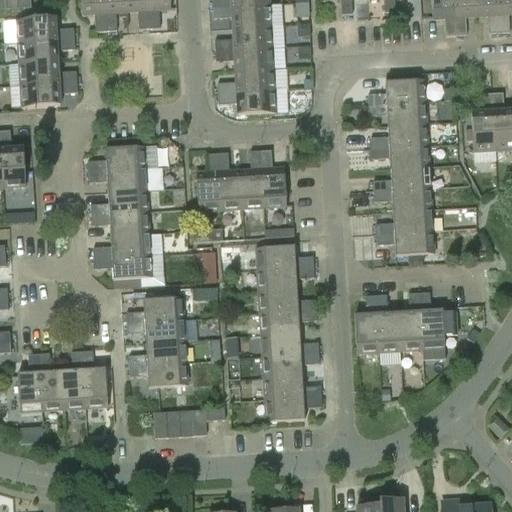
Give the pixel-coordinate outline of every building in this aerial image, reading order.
[(3,0),(4,12),(5,12),(5,11),(17,11),(18,11),(16,0),(3,0)] [(18,11),(30,10),(29,0),(16,0),(18,11)] [(95,35),(105,34),(103,0),(80,0),(82,18),(94,17),(95,35)] [(126,15),(125,0),(103,0),(105,34),(116,34),(115,16),(126,15)] [(138,33),(149,32),(146,0),(125,0),(126,15),(137,14),(138,33)] [(146,0),(149,32),(159,31),(158,13),(170,13),(169,0),(146,0)] [(268,0),(220,0),(211,1),(212,11),(269,8),(268,0)] [(367,1),(366,0),(345,0),(345,2),(340,3),(340,10),(351,9),(351,2),(367,1)] [(455,39),(452,0),(430,0),(431,22),(443,21),(444,40),(455,39)] [(452,0),(455,39),(466,38),(465,20),(475,20),(474,0),(452,0)] [(474,0),(475,20),(486,19),(488,37),(498,36),(495,0),(474,0)] [(511,0),(495,0),(498,36),(509,36),(508,18),(511,17),(511,0)] [(307,6),(295,6),(296,19),(308,18),(307,6)] [(395,15),(394,7),(383,7),(384,15),(395,15)] [(269,8),(212,11),(213,22),(231,21),(231,32),(270,29),(269,8)] [(351,9),(340,10),(341,18),(352,17),(351,9)] [(17,46),(74,42),(73,32),(55,33),(54,21),(16,23),(17,46)] [(298,39),(309,38),(308,27),(297,28),(298,39)] [(270,29),(231,32),(232,43),(214,44),(215,54),(271,51),(270,29)] [(74,42),(17,46),(18,67),(57,65),(56,54),(74,53),(74,42)] [(309,49),(297,50),(298,61),(310,61),(309,49)] [(271,51),(215,54),(215,65),(233,64),(234,75),(273,72),(271,51)] [(57,65),(18,67),(19,89),(76,85),(76,75),(58,76),(57,65)] [(273,72),(234,75),(235,86),(216,87),(217,97),(274,94),(273,72)] [(302,83),(303,92),(311,92),(311,82),(302,83)] [(367,98),(367,109),(383,108),(425,105),(423,83),(384,85),(385,97),(367,98)] [(76,85),(19,89),(21,111),(59,109),(59,97),(77,96),(76,85)] [(444,103),(453,103),(453,90),(443,90),(444,103)] [(274,94),(217,97),(218,108),(236,107),(236,119),(275,117),(288,116),(286,93),(274,94)] [(495,153),(491,96),(481,97),(482,115),(470,116),(472,155),(495,153)] [(502,96),(491,96),(495,153),(511,152),(511,113),(503,114),(502,96)] [(425,105),(383,108),(367,109),(368,119),(386,118),(387,129),(426,127),(425,105)] [(369,142),(370,152),(383,151),(427,148),(426,127),(387,129),(388,140),(369,142)] [(0,133),(0,156),(2,191),(25,190),(22,151),(10,152),(9,133),(0,133)] [(427,148),(383,151),(370,152),(371,163),(389,162),(389,172),(428,170),(427,148)] [(87,176),(145,172),(143,150),(104,152),(105,164),(87,165),(87,176)] [(239,173),(242,212),(263,211),(260,154),(249,155),(250,173),(239,173)] [(260,154),(263,211),(286,210),(283,171),(271,172),(270,154),(260,154)] [(216,157),(220,214),(242,212),(239,173),(228,174),(227,156),(216,157)] [(220,214),(216,157),(206,157),(207,175),(195,176),(198,215),(220,214)] [(373,195),(383,194),(429,192),(428,170),(389,172),(390,183),(372,184),(373,195)] [(145,172),(87,176),(88,186),(106,185),(107,196),(146,194),(145,172)] [(429,192),(383,194),(373,195),(373,206),(391,205),(392,216),(431,213),(429,192)] [(146,194),(107,196),(108,207),(89,208),(90,219),(147,215),(146,194)] [(32,209),(2,213),(4,226),(33,221),(32,209)] [(375,238),(383,238),(432,235),(431,213),(392,216),(393,227),(375,228),(375,238)] [(147,215),(90,219),(91,229),(109,228),(109,239),(148,237),(147,215)] [(432,235),(383,238),(375,238),(376,249),(394,248),(395,260),(433,257),(432,235)] [(148,237),(109,239),(110,250),(92,251),(93,262),(150,258),(148,237)] [(256,274),(313,271),(313,260),(295,261),(293,249),(255,251),(256,274)] [(150,258),(93,262),(93,272),(112,271),(113,292),(119,291),(140,290),(139,281),(151,281),(150,258)] [(313,271),(256,274),(257,295),(296,293),(296,282),(314,281),(313,271)] [(296,293),(257,295),(258,317),(316,314),(315,303),(297,304),(296,293)] [(400,355),(421,353),(418,296),(408,297),(409,315),(398,316),(400,355)] [(429,296),(418,296),(421,353),(422,363),(444,362),(444,352),(443,339),(456,338),(455,316),(442,316),(442,313),(430,314),(429,296)] [(386,298),(375,299),(378,356),(400,355),(398,316),(387,316),(386,298)] [(378,356),(375,299),(364,300),(365,318),(353,318),(356,357),(378,356)] [(125,316),(126,327),(182,323),(181,300),(142,303),(143,315),(125,316)] [(316,314),(258,317),(260,338),(299,336),(298,325),(316,324),(316,314)] [(182,323),(126,327),(126,337),(144,336),(145,347),(184,345),(182,323)] [(0,345),(10,345),(9,335),(0,335),(0,345)] [(473,345),(477,339),(470,335),(467,341),(473,345)] [(299,336),(260,338),(261,360),(318,357),(318,346),(299,347),(299,336)] [(209,353),(219,353),(218,342),(208,342),(209,353)] [(10,345),(0,345),(0,356),(10,356),(10,345)] [(184,345),(145,347),(146,358),(128,359),(128,370),(185,366),(184,345)] [(81,355),(84,412),(107,410),(105,371),(93,373),(92,354),(81,355)] [(61,374),(63,413),(84,412),(81,355),(70,356),(72,374),(61,374)] [(37,358),(41,414),(63,413),(61,374),(50,375),(48,357),(37,358)] [(318,357),(261,360),(262,382),(301,379),(301,368),(319,367),(318,357)] [(41,414),(37,358),(27,358),(28,376),(16,377),(19,416),(41,414)] [(185,366),(128,370),(129,380),(147,379),(148,391),(187,389),(185,366)] [(301,379),(262,382),(264,403),(321,400),(320,389),(302,390),(301,379)] [(321,400),(264,403),(265,426),(304,423),(303,412),(321,411),(321,400)] [(204,424),(224,423),(223,412),(204,413),(204,424)] [(191,414),(193,439),(206,438),(204,424),(204,413),(191,414)] [(165,415),(167,441),(180,440),(178,414),(165,415)] [(178,414),(180,440),(193,439),(191,414),(178,414)] [(152,416),(154,438),(154,442),(167,441),(165,415),(152,416)] [(496,420),(487,430),(499,442),(508,433),(496,420)] [(378,503),(378,508),(379,508),(378,511),(402,511),(402,502),(378,503)] [(440,504),(440,511),(489,511),(489,508),(458,510),(458,503),(440,504)]
